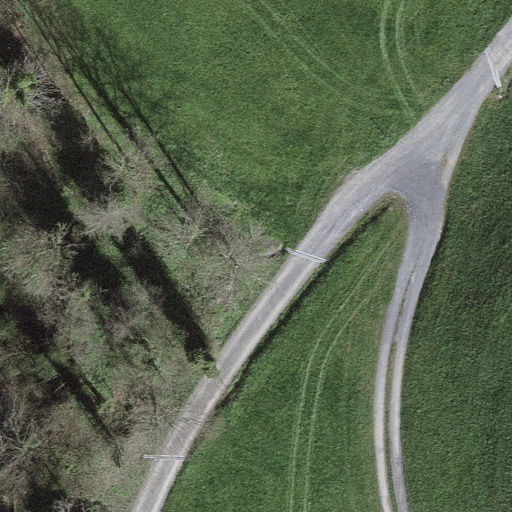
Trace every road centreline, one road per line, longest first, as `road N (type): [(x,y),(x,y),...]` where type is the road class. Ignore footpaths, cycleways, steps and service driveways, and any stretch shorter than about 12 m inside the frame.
road 1 (track): [(156,511),(175,459),(280,291),(511,41)]
road 2 (track): [(464,100),(403,286),(386,416),(399,511)]
